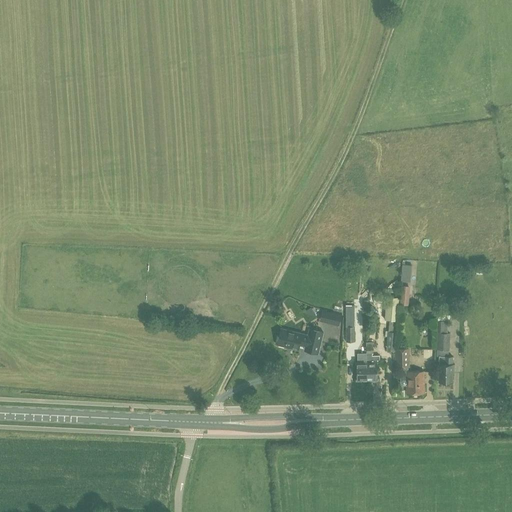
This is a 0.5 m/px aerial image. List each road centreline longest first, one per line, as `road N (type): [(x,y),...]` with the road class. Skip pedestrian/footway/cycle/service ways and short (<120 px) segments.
road 1 (track): [(204,422),(341,159),(401,0)]
road 2 (primary): [(204,422),(511,414)]
road 3 (primary): [(204,422),(0,413)]
